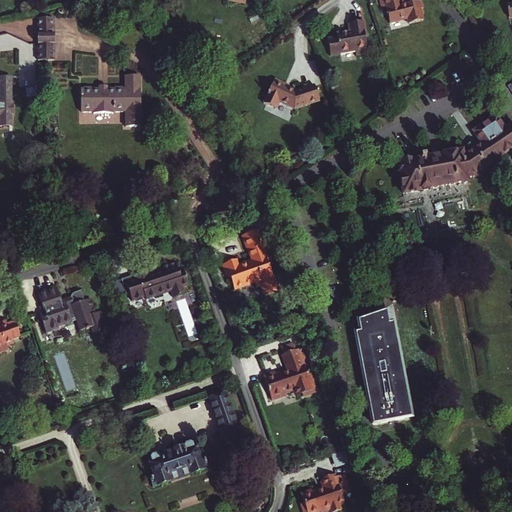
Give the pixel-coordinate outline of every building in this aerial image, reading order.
[(412,24),(425,20),(423,10),(426,9),(424,1),(414,4),(414,3),(404,5),(403,3),(402,0),(381,0),(384,9),(388,8),(392,24),(411,19),(412,24)] [(57,18),(50,18),(39,18),(39,35),(56,36),(57,18)] [(340,53),(354,51),(355,56),(368,53),(364,31),(366,30),(365,22),(349,25),(350,32),(342,34),(342,35),(337,36),(337,39),(327,41),(330,57),(340,55),(340,53)] [(39,42),(39,47),(39,60),(56,60),(56,42),(39,42)] [(0,125),(12,125),(13,113),(15,113),(15,103),(13,103),(12,77),(0,76),(0,125)] [(128,113),(128,127),(142,126),(141,76),(126,76),(126,90),(123,90),(123,86),(114,87),(114,90),(90,91),(90,88),(82,88),(82,91),(79,92),(80,115),(92,115),(92,117),(114,116),(114,114),(128,113)] [(317,87),(297,93),(290,90),(284,88),(285,85),(276,81),(265,105),(278,111),(281,104),(296,110),(322,102),(317,87)] [(462,186),(461,184),(466,180),(468,182),(481,174),(479,172),(511,149),(511,138),(506,129),(498,134),(489,122),(467,136),(475,150),(459,160),(457,160),(456,156),(394,167),(400,198),(462,186)] [(256,231),(240,237),(246,253),(249,261),(245,262),(244,261),(236,264),(234,260),(220,265),(223,276),(225,275),(227,280),(229,280),(232,290),(252,283),(253,288),(259,286),(272,282),(265,261),(266,261),(256,231)] [(141,262),(128,266),(131,273),(134,284),(125,287),(126,291),(129,299),(142,295),(143,297),(157,293),(157,292),(168,289),(168,290),(169,289),(171,297),(182,293),(181,287),(186,285),(185,281),(186,281),(185,277),(184,277),(182,269),(176,270),(173,262),(159,267),(160,271),(152,274),(151,274),(150,274),(149,274),(148,274),(147,274),(146,275),(145,272),(141,262)] [(125,287),(134,284),(131,273),(118,278),(123,292),(126,291),(125,287)] [(262,295),(275,291),(272,282),(259,286),(262,295)] [(45,290),(35,293),(40,306),(37,307),(39,312),(39,313),(40,312),(42,317),(38,318),(43,334),(56,328),(56,329),(70,324),(69,321),(74,320),(75,322),(78,332),(80,332),(87,330),(87,329),(89,328),(91,328),(92,331),(90,333),(93,342),(108,337),(99,312),(93,314),(88,300),(82,302),(79,291),(72,294),(71,295),(70,295),(69,296),(69,297),(69,298),(68,299),(68,300),(69,301),(69,302),(60,305),(59,302),(54,288),(45,291),(45,290)] [(59,302),(60,305),(69,302),(69,301),(68,300),(68,299),(69,298),(69,297),(67,296),(66,296),(65,298),(64,300),(62,301),(60,302),(59,302)] [(351,334),(368,425),(406,418),(388,324),(384,325),(382,313),(354,321),(356,333),(351,334)] [(0,352),(6,350),(4,346),(11,343),(10,339),(18,337),(14,324),(6,327),(5,325),(4,321),(0,322),(0,352)] [(281,355),(293,351),(290,343),(278,347),(281,355)] [(297,359),(294,350),(293,351),(281,355),(280,355),(285,371),(273,375),(272,373),(261,377),(269,401),(283,396),(282,393),(291,390),(292,393),(301,389),(300,387),(308,384),(302,365),(299,366),(297,359)] [(224,392),(208,398),(220,431),(236,425),(224,392)] [(198,458),(193,444),(189,446),(188,443),(182,445),(183,449),(157,458),(156,456),(149,458),(150,460),(146,462),(151,474),(147,475),(151,486),(157,484),(160,486),(198,472),(199,469),(205,467),(201,456),(198,458)] [(340,502),(338,494),(332,476),(332,474),(317,479),(320,487),(321,489),(315,491),(315,489),(309,491),(308,489),(297,493),(300,503),(297,504),(300,511),(311,511),(317,510),(317,511),(319,511),(327,510),(327,511),(330,511),(338,509),(336,504),(340,502)] [(338,494),(345,491),(340,474),(332,476),(338,494)]
